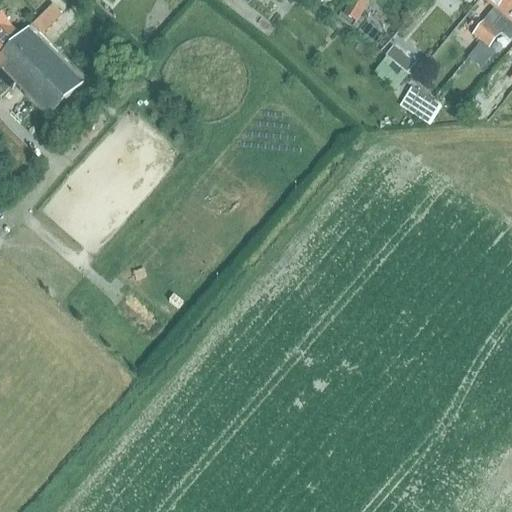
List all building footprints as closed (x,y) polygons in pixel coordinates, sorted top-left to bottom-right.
[(356,23),(367,2),(364,0),(352,0),(343,16),(356,23)] [(503,17),(511,5),(511,0),(484,0),(484,1),(503,17)] [(374,1),(363,12),(376,25),(388,14),(374,1)] [(511,5),(503,17),(511,25),(511,5)] [(52,7),(31,28),(40,37),(61,17),(52,7)] [(310,7),(297,11),(301,23),(313,20),(310,7)] [(0,74),(47,121),(79,88),(25,34),(19,40),(0,21),(0,74)] [(481,43),(493,29),(485,23),(474,37),(481,43)] [(402,25),(381,44),(401,66),(422,47),(402,25)] [(489,50),(501,36),(493,29),(481,43),(489,50)] [(428,119),(437,101),(405,84),(395,102),(428,119)] [(0,130),(0,164),(17,182),(34,166),(11,142),(0,130)]
